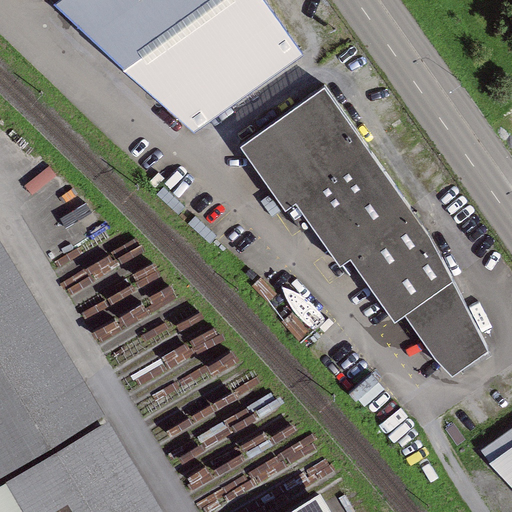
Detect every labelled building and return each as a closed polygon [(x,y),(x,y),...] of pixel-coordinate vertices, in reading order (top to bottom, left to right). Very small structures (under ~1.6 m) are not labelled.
[(301,38),(273,0),(65,0),(194,117),(301,38)] [(322,74),(236,131),(283,198),(295,192),(341,252),(348,246),(392,307),(403,301),(453,366),(489,342),(429,224),(322,74)] [(0,450),(3,456),(74,414),(0,288),(0,450)] [(511,426),(482,449),(489,460),(511,484),(511,426)] [(0,488),(0,496),(9,511),(151,511),(104,429),(0,488)] [(0,511),(9,511),(0,496),(0,511)]
